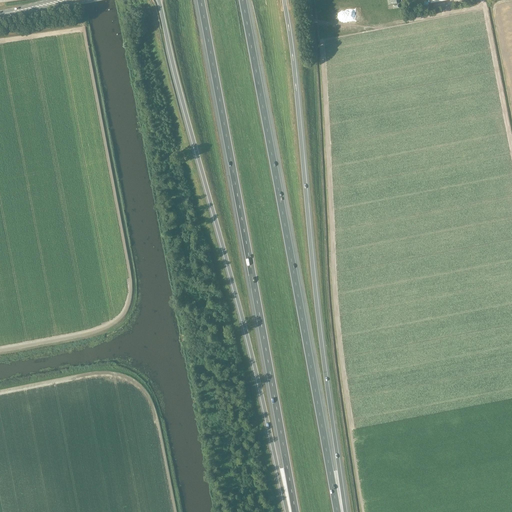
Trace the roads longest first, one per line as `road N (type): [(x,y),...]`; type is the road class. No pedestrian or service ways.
road 1 (motorway): [(158,0),(289,511)]
road 2 (motorway): [(337,511),(242,0)]
road 3 (motorway): [(200,0),(295,511)]
road 4 (motorway): [(343,511),(283,0)]
